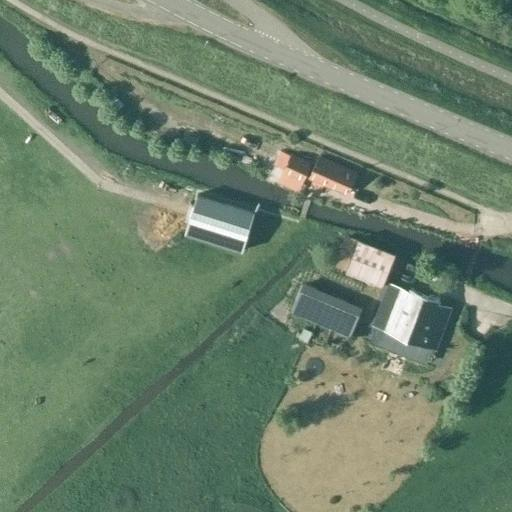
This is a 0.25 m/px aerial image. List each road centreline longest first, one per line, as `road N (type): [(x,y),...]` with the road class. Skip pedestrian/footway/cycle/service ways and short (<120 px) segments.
road 1 (tertiary): [(511,151),(299,62)]
road 2 (track): [(185,209),(104,186),(0,92)]
road 3 (tertiary): [(299,62),(165,0)]
road 4 (track): [(359,201),(480,229)]
